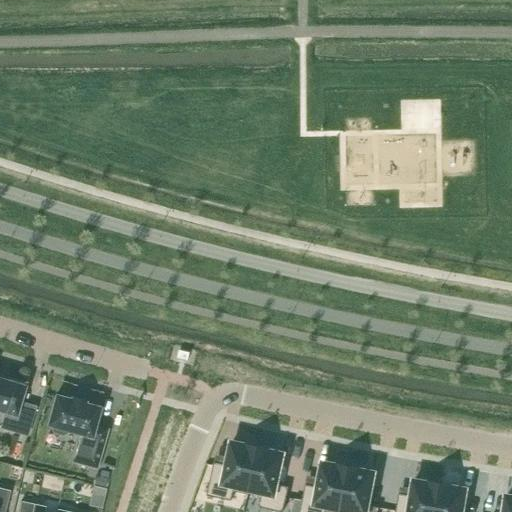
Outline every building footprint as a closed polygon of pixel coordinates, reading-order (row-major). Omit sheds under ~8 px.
[(0,411),(5,413),(0,428),(27,436),(35,407),(19,402),(24,387),(8,382),(0,379),(0,411)] [(84,401),(71,397),(70,400),(55,396),(47,425),(52,427),(51,429),(54,433),(62,435),(66,433),(67,431),(80,434),(73,462),(95,469),(106,430),(93,426),(98,409),(83,404),(84,401)] [(239,449),(227,500),(238,502),(240,491),(251,493),(259,453),(239,449)] [(259,453),(251,493),(261,495),(260,507),(270,509),(281,457),(259,453)] [(325,468),(314,511),(325,511),(326,511),(331,511),(337,511),(346,473),(346,472),(325,468)] [(346,473),(337,511),(360,511),(369,476),(346,473)] [(417,484),(411,511),(434,511),(438,487),(417,484)] [(438,487),(434,511),(457,511),(461,492),(438,487)] [(0,511),(4,511),(10,491),(0,488),(0,511)] [(43,511),(45,507),(20,502),(17,511),(43,511)]
